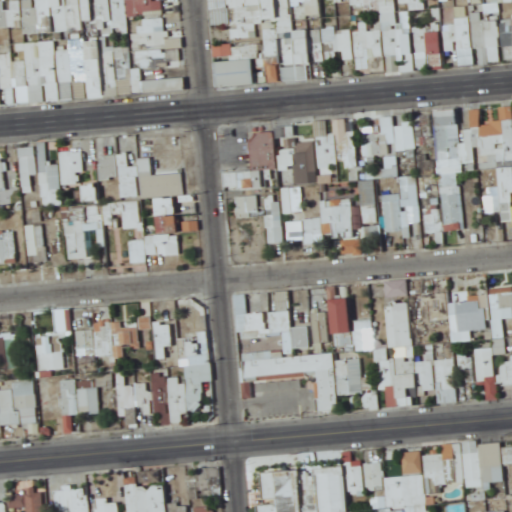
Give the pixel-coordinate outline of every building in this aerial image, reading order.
[(0,0),(0,28),(18,28),(18,17),(26,17),(26,9),(34,9),(34,0),(0,0)] [(211,0),(213,26),(231,25),(230,7),(246,6),(245,0),(211,0)] [(511,0),(508,1),(502,3),(503,19),(477,21),(479,63),(511,60),(511,0)] [(431,71),(445,70),(444,51),(458,50),(456,8),(444,8),(445,32),(429,33),(431,71)] [(325,64),(325,37),(311,37),(311,29),(297,29),(297,64),(325,64)] [(385,57),(383,29),(340,32),(342,59),(357,58),(358,70),(371,69),(371,58),(385,57)] [(0,57),(0,106),(47,103),(45,82),(61,81),(62,99),(90,97),(186,90),(185,77),(143,81),(142,68),(135,69),(133,35),(72,40),(73,50),(38,53),(37,44),(28,45),(29,61),(14,62),(14,56),(0,57)] [(260,44),(215,44),(215,58),(260,58),(260,44)] [(218,62),(219,87),(257,84),(255,59),(218,62)] [(483,155),(511,153),(511,107),(502,108),(503,120),(482,122),(482,110),(473,110),(474,130),(481,129),(483,155)] [(254,172),(246,172),(246,187),(265,187),(265,169),(279,168),(278,132),(252,132),(254,172)] [(441,164),(462,164),(462,137),(441,137),(441,164)] [(81,173),(85,173),(85,151),(64,151),(64,184),(81,184),(81,173)] [(123,197),(137,196),(136,154),(101,156),(102,180),(122,180),(123,197)] [(0,201),(9,201),(7,157),(0,157),(0,201)] [(188,173),(154,175),(154,166),(142,167),(144,197),(158,197),(159,215),(175,215),(174,195),(189,195),(188,173)] [(238,197),(239,218),(260,217),(259,195),(238,197)] [(403,231),(403,209),(391,209),(391,231),(403,231)] [(284,223),(270,223),(270,243),(284,243),(284,223)] [(30,263),(45,263),(45,226),(29,226),(30,263)] [(0,260),(17,261),(17,232),(0,232),(0,260)] [(410,280),(388,281),(389,297),(410,297),(410,280)] [(290,311),(288,292),(278,292),(279,312),(290,311)] [(354,331),(350,298),(331,300),(335,334),(354,331)] [(390,342),(411,342),(411,304),(390,304),(390,342)] [(250,338),(268,338),(268,314),(249,314),(250,338)] [(152,318),(94,324),(93,318),(79,320),(83,353),(97,352),(97,351),(112,350),(113,358),(128,357),(127,349),(143,347),(141,330),(153,329),(152,318)] [(65,335),(39,336),(40,370),(66,370),(65,335)] [(285,357),(284,351),(246,353),(247,374),(333,371),(332,355),(285,357)] [(340,360),(340,393),(364,393),(364,360),(340,360)] [(0,432),(3,433),(3,424),(39,423),(38,382),(0,382),(0,432)] [(302,511),(302,485),(283,486),(282,472),(265,473),(266,503),(261,503),(260,511),(302,511)] [(45,511),(45,490),(11,491),(11,511),(45,511)]
